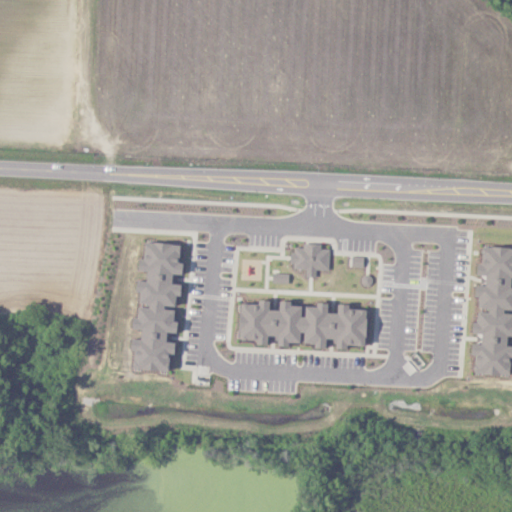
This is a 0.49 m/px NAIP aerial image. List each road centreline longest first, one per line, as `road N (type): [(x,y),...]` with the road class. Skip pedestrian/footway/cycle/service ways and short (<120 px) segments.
road 1 (secondary): [(0,166),(511,191)]
road 2 (residential): [(318,182),(316,225),(123,218)]
